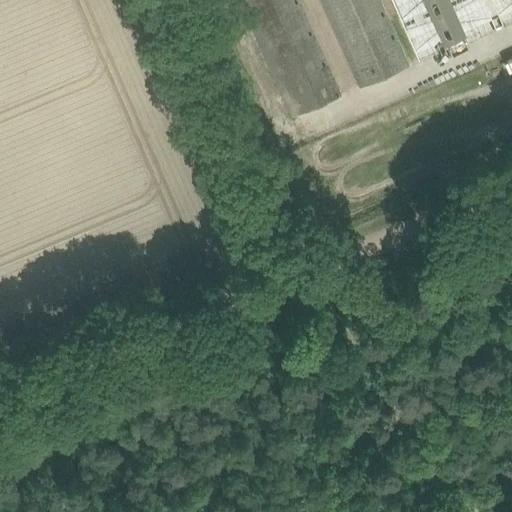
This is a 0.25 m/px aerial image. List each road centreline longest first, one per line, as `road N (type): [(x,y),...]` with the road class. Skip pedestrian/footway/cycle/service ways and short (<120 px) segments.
road 1 (track): [(511,196),(0,409)]
road 2 (track): [(178,0),(301,284)]
road 3 (track): [(464,511),(301,284)]
road 4 (unknown): [(398,78),(511,34)]
